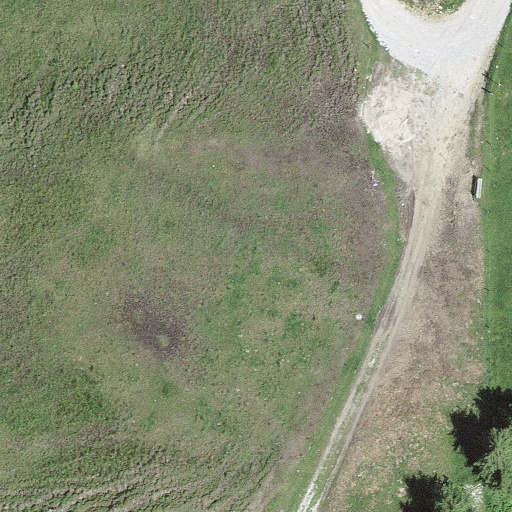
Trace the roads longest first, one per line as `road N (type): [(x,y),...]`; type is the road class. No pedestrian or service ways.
road 1 (track): [(304,511),(330,467),(413,247),(448,88)]
road 2 (track): [(461,511),(413,247)]
